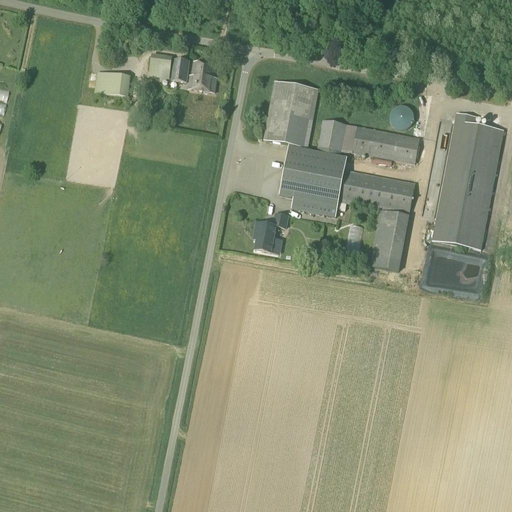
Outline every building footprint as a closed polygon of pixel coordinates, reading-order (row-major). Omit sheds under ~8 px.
[(168,81),(172,60),(152,57),(149,78),(168,81)] [(185,85),(189,63),(175,61),(171,83),(185,85)] [(214,95),(216,80),(214,80),(216,67),(195,64),(192,83),(189,83),(188,92),(214,95)] [(127,99),(129,79),(97,75),(95,95),(127,99)] [(150,90),(151,82),(143,81),(142,89),(150,90)] [(307,151),(317,92),(273,85),(263,144),(307,151)] [(429,98),(423,139),(437,141),(439,119),(443,120),(444,113),(440,113),(441,99),(429,98)] [(393,117),(400,132),(415,125),(408,110),(393,117)] [(476,120),(456,116),(456,119),(432,243),(480,252),(503,133),(475,128),(476,120)] [(414,167),(419,142),(322,123),(316,155),(288,149),(279,198),(293,201),(291,212),(335,220),(338,204),(409,218),(415,186),(344,173),(347,160),(340,159),(341,154),(352,156),(352,155),(394,163),(393,166),(410,169),(410,167),(414,167)] [(278,160),(273,163),(277,171),(282,168),(278,160)] [(270,230),(255,227),(251,245),(255,246),(253,258),(268,260),(269,256),(276,258),(278,248),(271,247),(273,233),(285,235),(287,221),(272,218),(270,230)]
